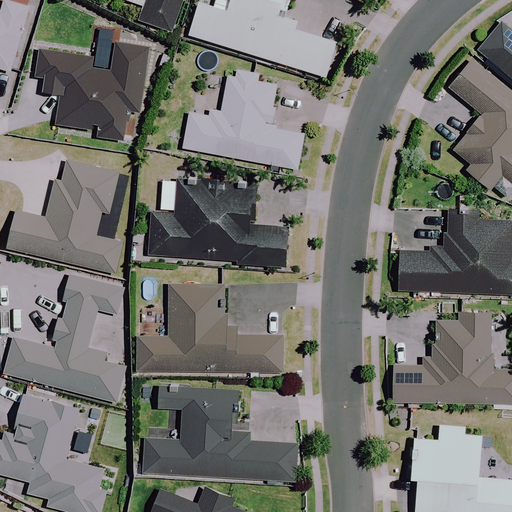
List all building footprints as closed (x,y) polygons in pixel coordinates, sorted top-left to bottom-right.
[(0,69),(11,72),(30,7),(6,0),(1,15),(0,14),(0,69)] [(185,0),(124,0),(146,7),(141,22),(174,33),(185,0)] [(291,0),(216,0),(215,7),(199,2),(189,35),(327,77),(337,42),(296,29),(299,21),(286,17),(291,0)] [(511,32),(502,24),(478,53),(511,81),(511,32)] [(94,26),(89,57),(42,49),(37,80),(48,82),(45,95),(62,98),(58,127),(100,133),(99,139),(124,143),(129,115),(139,116),(149,48),(117,43),(120,29),(99,26),(94,26)] [(511,93),(472,60),(449,87),(482,114),(453,149),(472,165),(468,170),(492,190),(502,177),(511,185),(511,93)] [(259,75),(237,71),(236,78),(229,79),(222,119),(190,113),(184,148),(268,164),(267,171),(279,173),(280,166),(298,169),(305,134),(270,127),(278,86),(258,82),(259,75)] [(120,176),(65,163),(51,220),(17,212),(8,248),(114,273),(121,243),(98,237),(103,212),(110,214),(120,176)] [(207,174),(207,182),(180,179),(176,215),(154,212),(150,254),(288,268),(291,229),(255,226),(259,187),(232,184),(233,176),(207,174)] [(511,233),(511,219),(449,217),(448,253),(400,251),(398,291),(511,294),(511,261),(511,262),(511,233)] [(228,325),(229,286),(171,285),(170,337),(139,337),(139,371),(285,372),(285,336),(235,335),(235,325),(228,325)] [(511,369),(490,369),(492,318),(440,316),(438,367),(393,365),(392,401),(511,405),(511,369)] [(254,441),(255,429),(235,428),(236,419),(241,420),(243,388),(160,384),(159,408),(184,409),(183,434),(146,432),(144,474),(296,481),(298,443),(254,441)] [(0,435),(0,473),(32,481),(29,493),(51,498),(49,506),(74,511),(103,511),(108,492),(100,490),(105,469),(67,460),(80,409),(25,396),(14,439),(0,435)] [(466,426),(440,425),(439,439),(414,438),(413,479),(418,479),(417,511),(430,511),(511,511),(511,478),(480,478),(482,436),(466,435),(466,426)] [(246,511),(242,510),(244,504),(206,489),(200,504),(161,489),(152,511),(246,511)]
